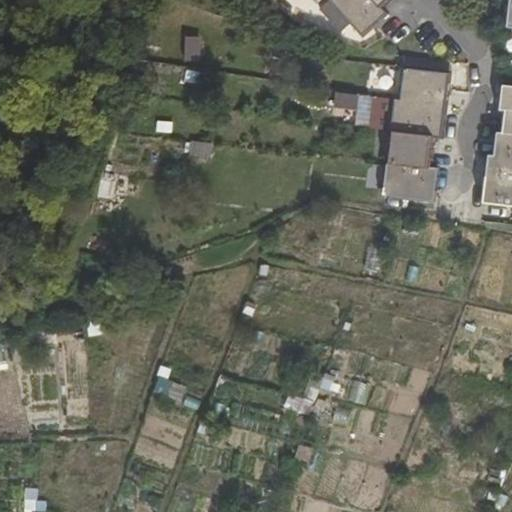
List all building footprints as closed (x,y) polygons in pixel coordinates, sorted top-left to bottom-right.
[(331,0),(363,37),(378,22),(386,15),(380,8),(373,0),(331,0)] [(371,92),(336,90),(335,105),(357,106),(356,124),(394,126),(396,83),(395,83),(395,67),(372,66),(371,92)] [(402,103),(446,109),(448,94),(450,74),(406,69),(402,103)] [(502,109),(506,110),(511,110),(511,87),(504,86),(503,99),(502,109)] [(393,132),(436,137),(442,138),(445,118),(446,109),(402,103),(397,102),(393,132)] [(511,110),(506,110),(505,117),(503,133),(511,134),(511,110)] [(389,163),(432,168),(434,153),(436,137),(393,132),(389,163)] [(511,134),(503,133),(500,132),(498,144),(497,156),(511,157),(511,134)] [(511,157),(497,156),(493,156),(491,168),(490,179),(511,181),(511,157)] [(434,200),(435,191),(438,169),(432,168),(389,163),(385,195),(434,200)] [(511,181),(490,179),(489,190),(487,203),(511,205),(511,181)] [(352,353),(348,370),(362,374),(366,357),(352,353)] [(312,373),(310,384),(337,390),(339,380),(312,373)]
